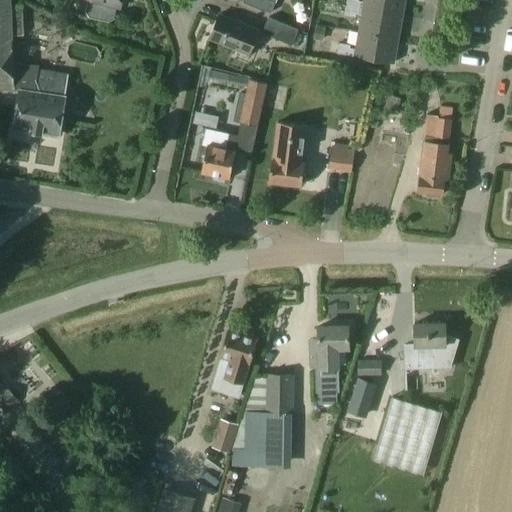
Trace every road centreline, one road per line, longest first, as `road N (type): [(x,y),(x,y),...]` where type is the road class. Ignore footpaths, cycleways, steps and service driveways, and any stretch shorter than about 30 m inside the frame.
road 1 (tertiary): [(0,324),(128,284),(318,252)]
road 2 (residential): [(463,253),(508,0)]
road 3 (residential): [(154,214),(183,66),(163,0)]
road 4 (residential): [(318,252),(288,234),(245,224),(154,214)]
road 5 (unclassified): [(154,214),(0,193)]
road 6 (tertiary): [(318,252),(463,253)]
